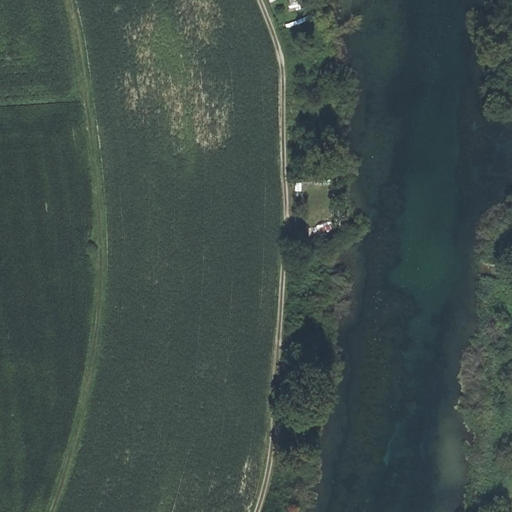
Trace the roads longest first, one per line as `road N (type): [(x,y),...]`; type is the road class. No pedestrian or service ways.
road 1 (track): [(50,511),(92,355),(100,268),(67,0)]
road 2 (track): [(256,511),(272,441),(284,172),(281,66),(260,0)]
